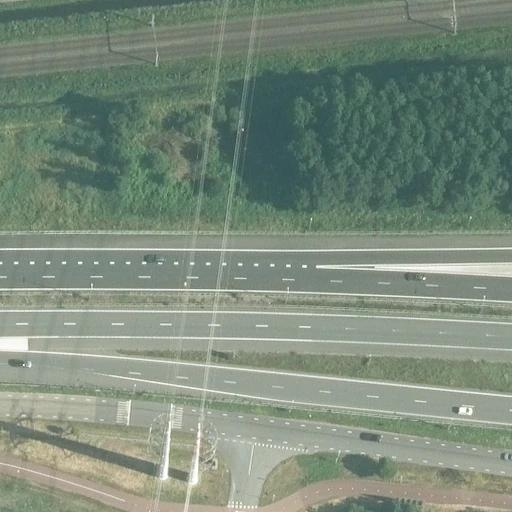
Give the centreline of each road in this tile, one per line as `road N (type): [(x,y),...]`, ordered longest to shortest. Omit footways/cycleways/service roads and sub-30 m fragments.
road 1 (motorway): [(0,354),(511,411)]
road 2 (motorway): [(0,324),(511,337)]
road 3 (motorway): [(315,281),(0,278)]
road 4 (secondary): [(250,426),(511,463)]
road 5 (secondary): [(0,409),(250,426)]
road 6 (motorway): [(511,261),(315,281)]
road 7 (motorway): [(511,290),(315,281)]
